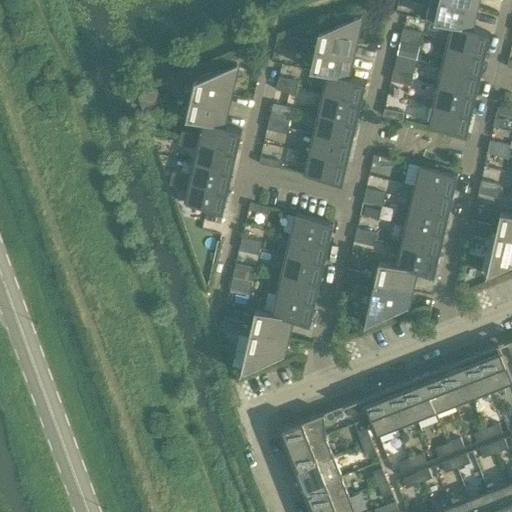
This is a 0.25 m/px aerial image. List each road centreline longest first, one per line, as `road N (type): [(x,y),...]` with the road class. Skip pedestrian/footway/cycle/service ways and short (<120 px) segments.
road 1 (track): [(165,511),(0,62)]
road 2 (residential): [(458,335),(448,299),(496,81)]
road 3 (secondary): [(88,511),(0,270)]
road 4 (residential): [(355,206),(394,18)]
road 5 (residential): [(340,381),(325,343),(355,206)]
road 6 (residential): [(216,318),(248,183)]
road 7 (residential): [(248,183),(272,51)]
road 8 (residential): [(340,381),(458,335)]
